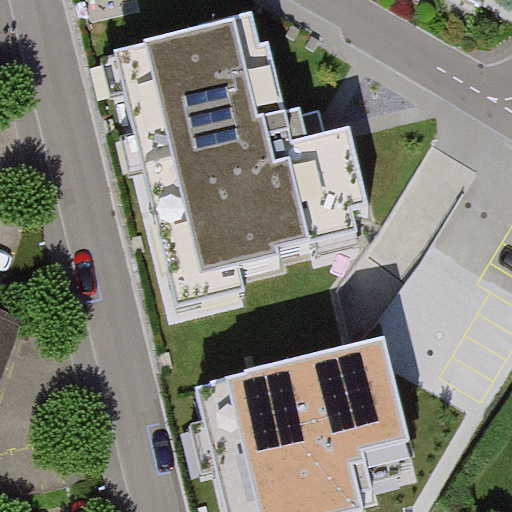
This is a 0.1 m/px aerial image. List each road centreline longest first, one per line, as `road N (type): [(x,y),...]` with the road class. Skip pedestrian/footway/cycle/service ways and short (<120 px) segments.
road 1 (residential): [(162,511),(39,0)]
road 2 (residential): [(315,0),(511,104)]
